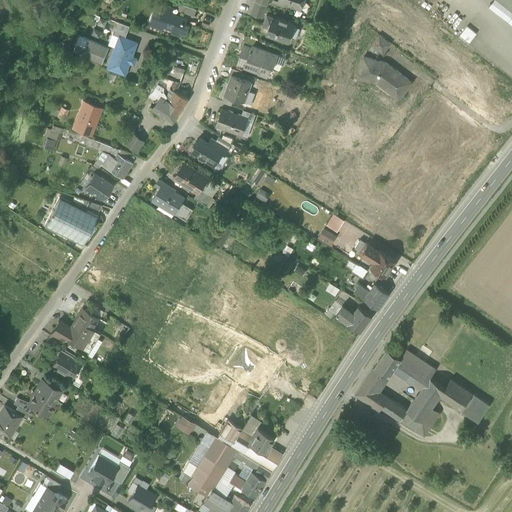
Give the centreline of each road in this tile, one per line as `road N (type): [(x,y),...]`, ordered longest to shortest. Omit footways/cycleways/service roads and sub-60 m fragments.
road 1 (residential): [(0,380),(192,114),(230,0)]
road 2 (tertiary): [(315,431),(375,337),(511,159)]
road 3 (residential): [(315,431),(172,341),(220,261)]
